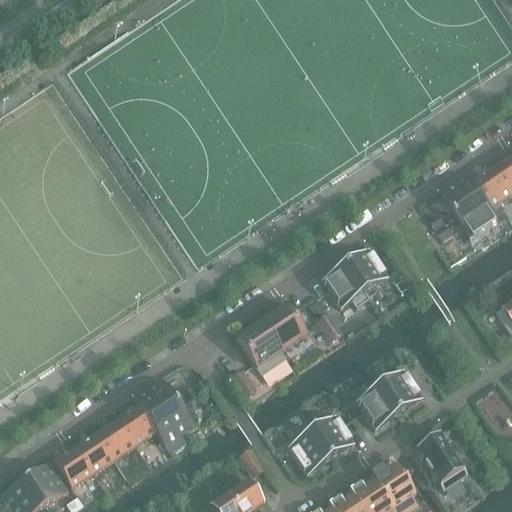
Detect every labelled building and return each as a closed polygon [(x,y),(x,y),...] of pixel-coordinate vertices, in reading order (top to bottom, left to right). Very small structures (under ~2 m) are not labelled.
[(511,199),(511,159),(493,173),(511,200),(511,199)] [(511,200),(493,173),(474,185),(486,203),(492,213),(511,200)] [(486,203),(474,185),(469,178),(441,198),(441,197),(440,197),(457,222),(486,203)] [(502,227),(492,213),(486,203),(457,222),(473,246),(473,245),(501,227),(502,227)] [(437,236),(446,230),(438,219),(429,225),(437,236)] [(453,240),(446,230),(437,236),(444,246),(453,240)] [(388,282),(369,254),(345,269),(369,305),(369,304),(364,298),(388,282)] [(369,305),(345,269),(321,285),(340,314),(351,306),(356,313),(369,305)] [(402,284),(395,288),(400,297),(407,292),(402,284)] [(317,306),(309,311),(313,320),(322,315),(317,306)] [(511,340),(511,307),(497,318),(511,340)] [(305,341),(285,310),(261,326),(281,357),(305,341)] [(341,339),(327,319),(316,326),(330,347),(341,339)] [(286,364),(281,357),(261,326),(236,343),(260,381),(286,364)] [(404,364),(398,355),(388,362),(394,371),(404,364)] [(422,403),(403,375),(379,391),(398,419),(422,403)] [(255,396),(242,376),(231,383),(245,404),(255,396)] [(178,409),(161,384),(132,403),(137,410),(149,428),(178,409)] [(203,384),(192,391),(198,400),(209,393),(206,389),(203,384)] [(188,407),(198,400),(192,391),(182,398),(188,407)] [(345,391),(335,398),(341,407),(351,400),(345,391)] [(398,419),(379,391),(355,407),(374,435),(398,419)] [(330,414),(341,407),(335,398),(324,405),(330,414)] [(193,432),(178,409),(149,428),(155,437),(164,451),(193,432)] [(155,437),(149,428),(137,410),(116,423),(134,451),(155,437)] [(354,449),(335,420),(311,436),(330,465),(354,449)] [(134,451),(116,423),(95,438),(113,465),(134,451)] [(330,465),(311,436),(287,452),(306,480),(330,465)] [(113,465),(95,438),(73,452),(92,479),(113,465)] [(467,480),(439,438),(415,454),(424,468),(423,468),(430,477),(443,496),(467,480)] [(92,479),(73,452),(52,466),(71,493),(92,479)] [(263,475),(249,455),(239,462),(252,482),(263,475)] [(44,511),(67,497),(48,468),(24,484),(42,511),(44,511)] [(414,499),(394,469),(383,476),(381,473),(369,481),(371,483),(390,511),(415,511),(409,503),(414,499)] [(390,511),(371,483),(362,490),(360,487),(348,494),(350,497),(359,511),(390,511)] [(42,511),(24,484),(0,500),(8,511),(42,511)] [(256,511),(257,511),(250,501),(255,498),(247,485),(205,511),(256,511)] [(359,511),(350,497),(341,504),(339,501),(327,508),(329,511),(359,511)] [(443,511),(433,497),(422,505),(426,511),(443,511)] [(82,511),(83,511),(77,502),(66,509),(67,511),(82,511)]
